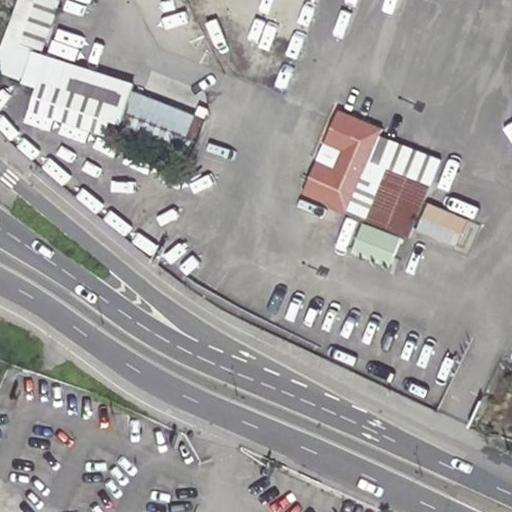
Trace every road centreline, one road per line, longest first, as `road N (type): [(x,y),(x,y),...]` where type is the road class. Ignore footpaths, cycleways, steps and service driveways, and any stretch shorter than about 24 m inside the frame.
road 1 (primary): [(0,280),(208,406),(440,511)]
road 2 (tertiary): [(275,387),(0,170)]
road 3 (primary): [(275,387),(187,352),(0,229)]
road 4 (primary): [(511,496),(275,387)]
